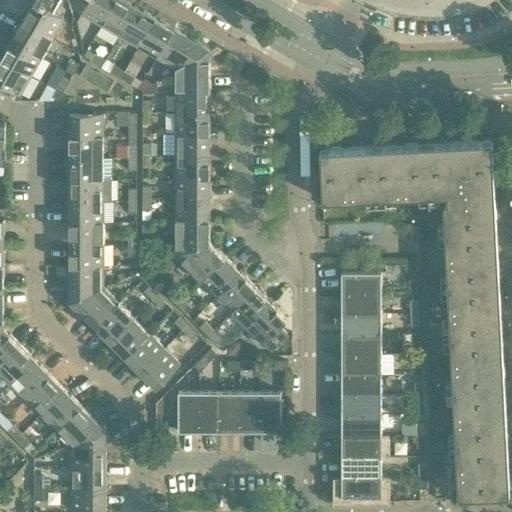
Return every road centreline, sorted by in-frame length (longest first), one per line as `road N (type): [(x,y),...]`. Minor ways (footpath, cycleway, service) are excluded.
road 1 (residential): [(138,461),(129,406),(40,312),(36,138),(25,117),(0,101)]
road 2 (residential): [(310,290),(294,117),(319,56)]
road 3 (residential): [(310,290),(242,228),(242,92)]
road 4 (tertiary): [(319,56),(391,92),(511,88)]
road 5 (residential): [(309,461),(310,290)]
road 6 (residential): [(138,461),(309,461)]
